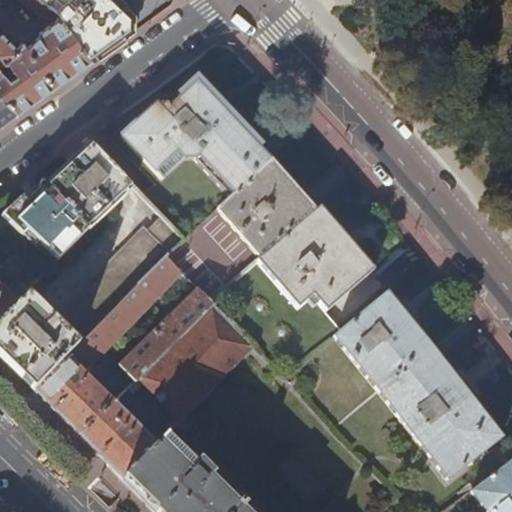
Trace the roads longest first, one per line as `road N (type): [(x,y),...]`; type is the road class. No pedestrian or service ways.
road 1 (tertiary): [(511,291),(251,0)]
road 2 (residential): [(213,0),(0,161)]
